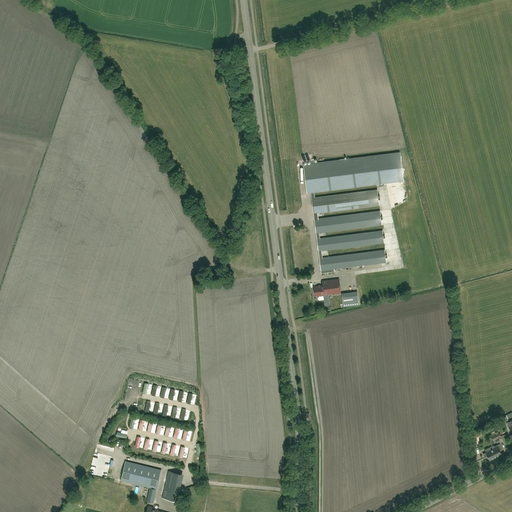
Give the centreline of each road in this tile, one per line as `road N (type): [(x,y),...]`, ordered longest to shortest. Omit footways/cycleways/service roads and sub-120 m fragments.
road 1 (secondary): [(298,511),(298,425),(249,50)]
road 2 (track): [(49,0),(57,16),(89,37),(231,257)]
road 3 (track): [(451,0),(257,49)]
